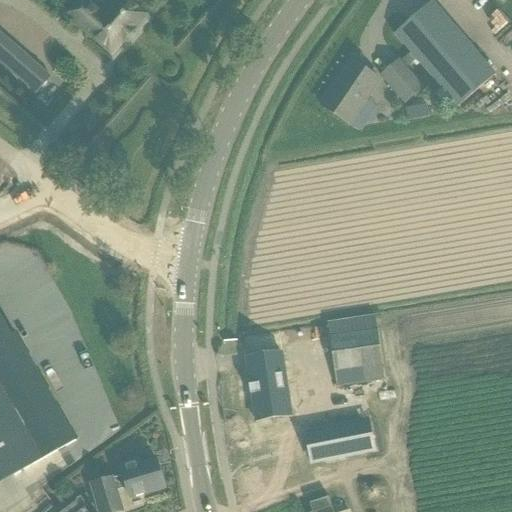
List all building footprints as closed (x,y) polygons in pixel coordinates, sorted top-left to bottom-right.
[(143,18),(130,7),(135,1),(137,2),(138,0),(116,0),(99,20),(78,2),(64,18),(88,38),(89,37),(111,56),(143,18)] [(394,36),(442,90),(455,105),(457,108),(495,75),(433,3),(394,36)] [(36,94),(50,77),(0,33),(0,61),(1,62),(36,94)] [(511,60),(511,59),(511,35),(499,46),(511,60)] [(423,89),(399,61),(381,77),(404,104),(423,89)] [(379,81),(352,62),(321,107),(349,125),(379,81)] [(442,90),(436,95),(449,111),(455,105),(442,90)] [(427,107),(406,111),(408,121),(429,117),(427,107)] [(325,302),(511,279),(511,123),(361,141),(366,186),(333,190),(330,197),(328,180),(323,177),(317,191),(297,193),(299,210),(272,214),(279,269),(259,271),(265,316),(301,312),(298,282),(309,280),(315,266),(321,269),(325,302)] [(0,484),(76,442),(16,336),(12,338),(0,316),(0,484)] [(375,316),(327,323),(328,325),(336,388),(384,381),(375,317),(375,316)] [(280,357),(244,362),(253,421),(289,415),(280,357)] [(359,422),(307,432),(313,463),(365,453),(359,422)] [(289,456),(251,471),(260,493),(298,478),(289,456)] [(123,476),(102,483),(89,485),(96,511),(119,511),(122,511),(116,491),(127,488),(130,499),(165,489),(156,461),(139,466),(138,462),(120,467),(123,476)] [(312,511),(332,511),(328,498),(309,504),(312,511)] [(63,511),(89,511),(81,499),(71,506),(63,511)]
